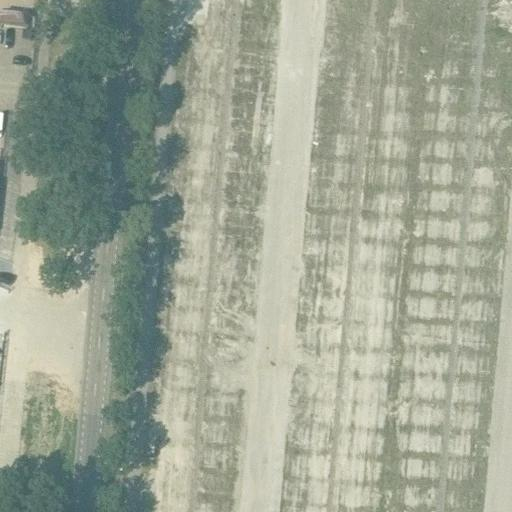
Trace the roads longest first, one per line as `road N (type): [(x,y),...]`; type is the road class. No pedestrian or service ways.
road 1 (unclassified): [(85,511),(130,0)]
road 2 (unknown): [(253,511),(299,20)]
road 3 (unknown): [(120,117),(0,109)]
